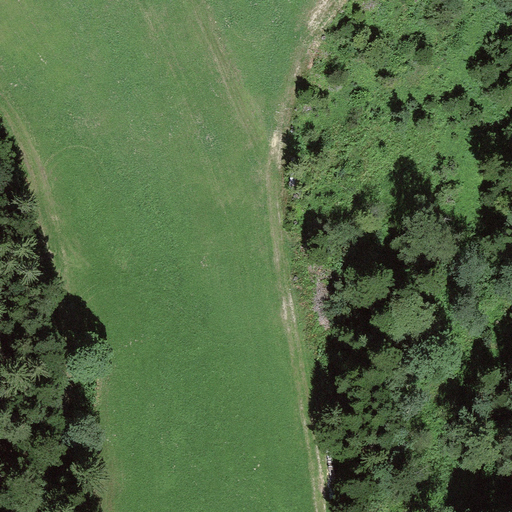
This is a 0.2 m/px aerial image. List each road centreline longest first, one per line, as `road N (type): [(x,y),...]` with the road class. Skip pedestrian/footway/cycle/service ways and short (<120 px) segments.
road 1 (track): [(329,0),(289,81),(273,166),(281,269),(325,511)]
road 2 (track): [(0,97),(23,135),(69,297),(69,385),(39,511)]
road 3 (track): [(194,0),(273,166)]
